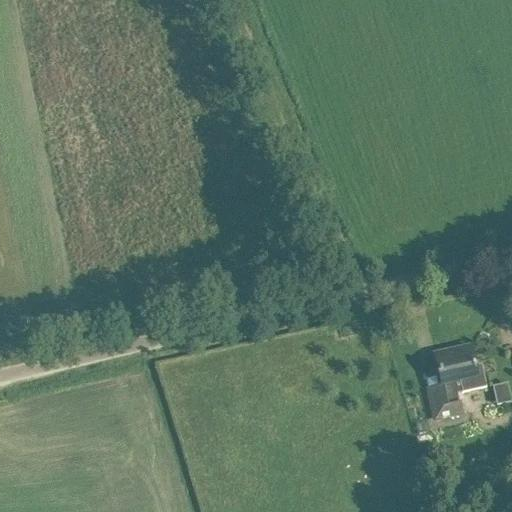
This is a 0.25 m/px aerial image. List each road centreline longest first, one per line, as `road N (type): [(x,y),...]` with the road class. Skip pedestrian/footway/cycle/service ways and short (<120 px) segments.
road 1 (unclassified): [(0,375),(511,256)]
road 2 (track): [(339,297),(224,0)]
